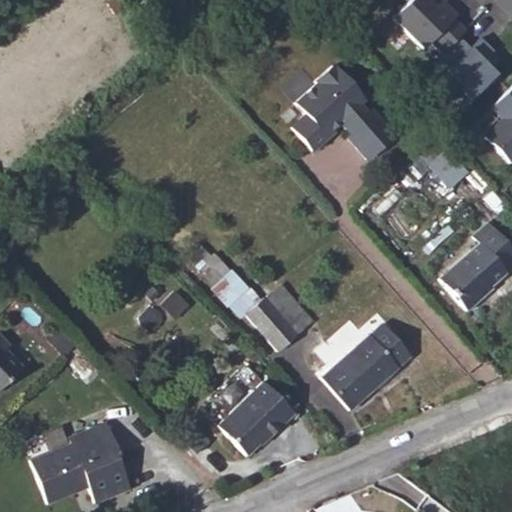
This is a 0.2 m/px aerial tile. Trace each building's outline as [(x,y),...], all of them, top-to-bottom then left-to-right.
[(429,0),(403,0),(387,16),(422,48),(427,42),(439,54),(457,34),(463,26),(452,17),(456,12),(444,0),(437,0),(434,4),(429,0)] [(457,34),(439,54),(434,59),(442,69),(434,79),(449,94),(458,84),(468,94),(495,69),(481,57),(491,48),(476,33),(465,42),(457,34)] [(368,160),(395,136),(373,111),(368,115),(360,105),(364,101),(334,66),(316,82),(318,84),(296,103),(307,115),(293,128),(314,151),(335,133),(332,130),(341,123),(352,135),(349,138),(368,160)] [(511,78),(485,104),(498,118),(482,135),(506,162),(511,156),(511,78)] [(470,235),(475,241),(436,276),(465,307),(481,293),(477,289),(502,266),(497,261),(511,249),(486,221),(470,235)] [(289,337),(257,299),(236,317),(269,355),(289,337)] [(409,356),(378,322),(316,378),(346,412),(409,356)] [(12,344),(0,331),(0,386),(22,366),(6,350),(12,344)] [(288,413),(260,380),(212,422),(240,454),(288,413)] [(104,423),(66,435),(72,453),(56,458),(55,454),(31,461),(45,506),(74,497),(72,489),(85,485),(90,501),(125,491),(104,423)] [(187,423),(174,434),(192,455),(205,443),(187,423)] [(174,434),(168,440),(186,460),(192,455),(174,434)]
